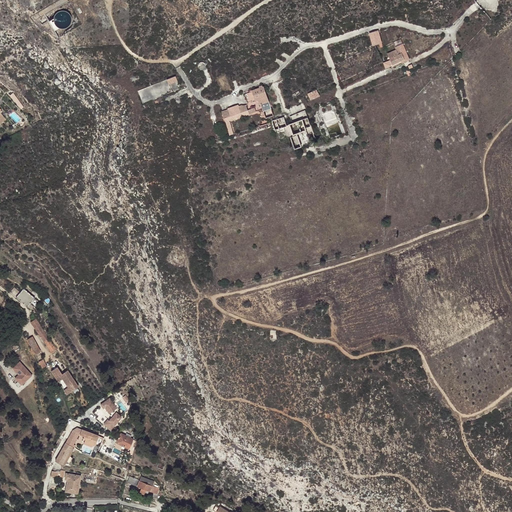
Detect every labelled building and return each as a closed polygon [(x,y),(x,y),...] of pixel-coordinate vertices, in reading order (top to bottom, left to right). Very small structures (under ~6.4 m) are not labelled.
[(56,29),(60,27),(59,26),(57,24),(55,22),(55,20),(54,18),(51,20),(56,29)] [(369,32),(372,44),(382,41),(379,30),(369,32)] [(392,64),(409,56),(403,43),(395,46),(396,48),(387,52),(390,59),(392,63),(392,64)] [(392,63),(390,59),(383,62),(386,67),(391,65),(392,64),(392,63)] [(266,116),(274,114),(270,100),(268,96),(265,86),(254,89),(254,91),(248,93),(250,101),(262,98),(266,116)] [(308,94),(311,100),(319,96),(316,90),(308,94)] [(227,121),(256,111),(255,107),(248,110),(246,105),(242,105),(239,106),(238,104),(227,108),(228,109),(222,111),(224,118),(226,118),(227,121)] [(309,140),(315,138),(305,110),(290,115),(292,121),(294,120),(295,122),(286,125),(283,116),(271,120),(274,130),(284,127),(287,137),(290,136),(295,148),(301,145),(298,135),(306,132),(309,140)] [(233,133),(233,134),(234,137),(270,126),(269,121),(233,133)] [(9,292),(30,310),(38,302),(23,288),(19,293),(13,287),(9,292)] [(31,324),(51,353),(56,350),(36,320),(31,324)] [(27,340),(32,348),(36,345),(32,338),(27,340)] [(36,345),(32,348),(36,357),(41,354),(36,345)] [(20,374),(16,378),(24,385),(35,374),(22,360),(14,368),(20,374)] [(50,372),(57,383),(62,380),(67,388),(63,391),(66,395),(78,388),(67,371),(61,375),(56,368),(50,372)] [(62,380),(57,383),(63,391),(67,388),(62,380)] [(111,397),(103,403),(110,414),(119,408),(111,397)] [(111,420),(110,419),(105,423),(113,430),(126,418),(120,411),(111,420)] [(65,443),(72,447),(73,446),(72,445),(78,435),(84,437),(83,440),(84,440),(82,445),(90,448),(94,446),(95,443),(97,439),(101,441),(103,438),(99,437),(98,436),(77,428),(75,432),(72,430),(65,443)] [(116,442),(128,449),(130,444),(132,440),(120,434),(116,442)] [(65,467),(75,450),(72,448),(73,447),(72,447),(65,443),(55,459),(55,461),(65,467)] [(130,444),(128,449),(124,455),(131,459),(134,446),(130,444)] [(98,452),(123,465),(125,461),(101,447),(98,452)] [(73,488),(79,489),(81,475),(66,472),(65,476),(68,477),(67,479),(66,486),(73,488)] [(84,474),(83,480),(96,482),(97,476),(84,474)] [(152,482),(146,479),(139,477),(138,481),(137,482),(127,478),(126,483),(135,487),(139,488),(138,493),(143,495),(144,490),(155,495),(157,489),(150,486),(152,482)] [(12,485),(10,484),(8,487),(18,494),(20,491),(12,485)]
